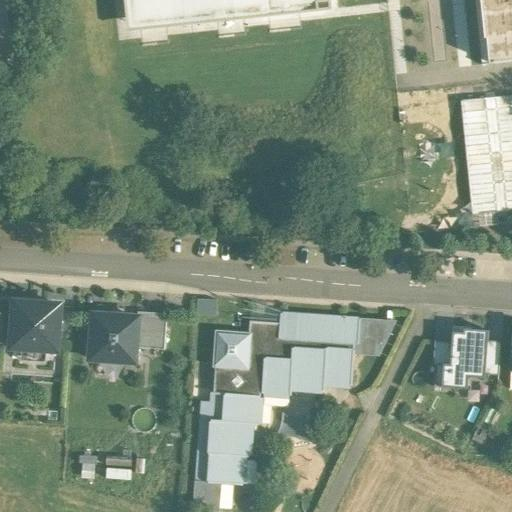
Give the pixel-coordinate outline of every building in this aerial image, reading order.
[(124,0),(128,33),(332,11),(331,2),(334,0),(124,0)] [(511,0),(475,0),(482,64),(511,61),(511,0)] [(511,101),(460,107),(471,218),(511,213),(511,101)] [(197,312),(216,313),(217,302),(198,301),(197,312)] [(60,306),(14,303),(13,320),(7,319),(7,308),(0,307),(0,339),(5,340),(6,330),(12,331),(11,349),(56,352),(60,306)] [(166,315),(137,313),(137,319),(135,349),(164,351),(166,315)] [(279,324),(250,322),(249,334),(215,331),(212,369),(215,369),(213,394),(211,394),(211,395),(214,396),(213,404),(204,403),(200,464),(197,464),(194,510),(219,511),(221,485),(242,486),(244,458),(248,459),(251,426),(258,426),(260,397),(259,397),(260,395),(262,395),(291,398),(291,390),(324,392),(324,385),(351,387),(354,351),(354,345),(359,345),(360,320),(359,320),(358,321),(282,315),(282,314),(280,314),(279,324)] [(125,317),(106,315),(106,317),(93,316),(90,360),(134,363),(135,349),(137,319),(125,318),(125,317)] [(393,323),(360,320),(359,345),(354,345),(354,351),(377,354),(393,323)] [(486,376),(488,342),(488,331),(465,330),(465,334),(452,333),(452,343),(450,367),(435,366),(434,389),(467,391),(468,378),(486,379),(486,376)] [(450,367),(452,343),(434,342),(433,366),(435,366),(450,367)] [(488,342),(486,376),(499,376),(501,343),(488,342)]
